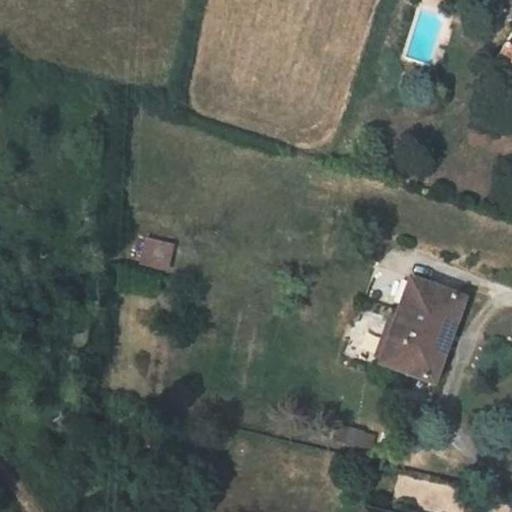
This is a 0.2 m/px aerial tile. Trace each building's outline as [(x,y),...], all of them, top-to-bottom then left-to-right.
[(511,47),(506,43),(494,62),(511,74),(511,47)] [(511,74),(494,62),(489,69),(511,83),(511,74)] [(145,239),(140,261),(166,267),(171,245),(145,239)] [(409,279),(378,364),(431,384),(463,299),(409,279)] [(141,430),(142,445),(155,444),(154,429),(141,430)]
